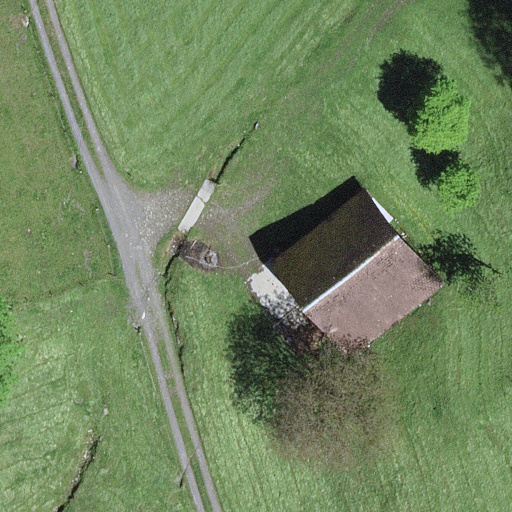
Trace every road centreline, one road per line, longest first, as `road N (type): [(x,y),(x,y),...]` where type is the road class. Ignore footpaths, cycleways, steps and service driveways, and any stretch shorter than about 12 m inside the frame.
road 1 (track): [(47,0),(213,511)]
road 2 (track): [(287,349),(191,230),(115,196)]
